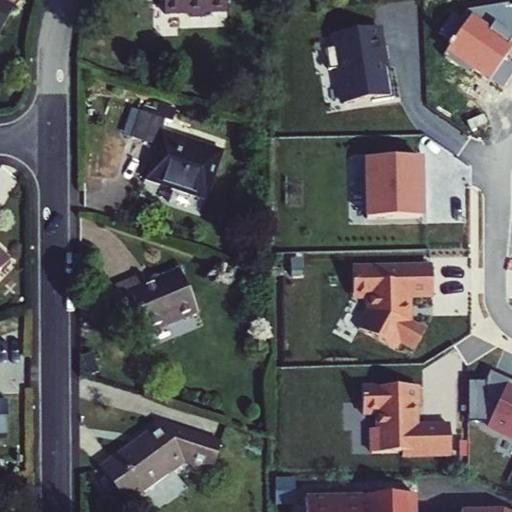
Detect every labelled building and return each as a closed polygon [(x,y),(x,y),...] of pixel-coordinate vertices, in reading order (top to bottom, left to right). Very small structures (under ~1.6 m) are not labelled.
[(0,0),(0,31),(13,8),(0,0)] [(162,0),(163,12),(226,10),(225,0),(162,0)] [(511,4),(465,11),(459,19),(453,15),(439,33),(452,42),(442,57),(471,77),(476,71),(502,91),(511,75),(511,62),(503,55),(511,43),(511,4)] [(392,97),(382,27),(328,36),(342,104),(392,97)] [(155,146),(144,178),(205,199),(220,151),(168,133),(161,131),(165,119),(138,111),(129,137),(155,146)] [(171,122),(165,119),(161,131),(168,133),(171,122)] [(423,219),(422,160),(364,160),(365,220),(423,219)] [(432,299),(431,263),(350,265),(351,302),(362,301),(363,314),(358,329),(398,350),(401,345),(415,353),(427,329),(411,320),(411,299),(432,299)] [(195,312),(179,270),(145,284),(142,275),(108,289),(120,317),(137,310),(146,333),(195,312)] [(511,381),(488,371),(483,380),(466,382),(467,422),(488,421),(487,426),(511,437),(511,381)] [(417,410),(417,387),(360,388),(361,415),(376,415),(376,430),(369,430),(370,459),(401,458),(401,462),(449,460),(448,430),(415,431),(414,411),(417,410)] [(212,472),(219,443),(167,425),(163,429),(158,422),(98,466),(105,475),(98,480),(105,490),(112,485),(121,497),(130,490),(136,497),(184,462),(212,472)] [(130,490),(121,497),(126,505),(136,497),(130,490)] [(415,511),(415,494),(305,497),(305,511),(415,511)]
